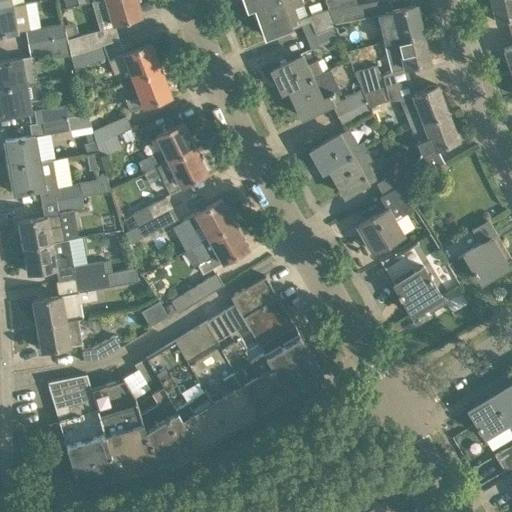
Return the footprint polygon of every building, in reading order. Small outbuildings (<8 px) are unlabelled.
[(98,27),(111,23),(139,15),(134,0),(90,0),(78,4),(78,6),(91,2),(98,27)] [(242,0),(246,10),(254,7),(276,0),(242,0)] [(300,0),(276,0),(254,7),(265,38),(301,25),(306,37),(335,26),(334,24),(329,11),(328,9),(298,20),(294,8),(302,5),(300,0)] [(324,0),(328,9),(329,11),(356,6),(354,0),(324,0)] [(511,18),(511,0),(488,0),(493,23),(511,18)] [(0,34),(25,30),(29,29),(24,4),(10,6),(10,5),(0,6),(0,34)] [(358,20),(356,6),(329,11),(334,24),(358,20)] [(376,15),(383,43),(420,34),(413,6),(376,15)] [(62,24),(64,37),(65,40),(78,36),(75,22),(62,24)] [(29,30),(29,29),(25,30),(28,43),(64,37),(62,24),(40,28),(29,30)] [(339,37),(335,26),(306,37),(311,49),(339,37)] [(78,36),(65,40),(66,46),(69,55),(102,44),(98,30),(78,36)] [(428,63),(420,34),(383,43),(390,72),(428,63)] [(28,43),(30,56),(32,56),(54,52),(56,58),(69,55),(66,46),(65,40),(64,37),(28,43)] [(131,80),(159,69),(150,43),(107,59),(113,74),(127,69),(131,80)] [(107,57),(102,44),(69,55),(73,69),(107,57)] [(511,75),(511,74),(511,45),(502,49),(511,75)] [(317,60),(304,65),(300,56),(270,69),(281,92),(287,89),(323,73),(317,60)] [(0,88),(23,84),(18,58),(0,61),(0,88)] [(384,88),(376,65),(354,72),(362,89),(364,94),(384,88)] [(169,95),(159,69),(131,80),(137,94),(125,99),(130,111),(169,95)] [(330,70),(323,73),(287,89),(300,118),(323,108),(324,109),(330,106),(337,118),(368,102),(364,94),(362,89),(340,101),(337,95),(341,93),(330,70)] [(40,81),(37,82),(23,84),(0,88),(0,115),(28,111),(26,101),(42,98),(40,81)] [(410,128),(411,129),(447,113),(436,86),(399,101),(404,113),(410,128)] [(389,101),(384,88),(364,94),(368,102),(370,106),(389,101)] [(368,107),(370,106),(368,102),(337,118),(342,128),(351,123),(352,124),(371,113),(368,107)] [(35,123),(42,122),(67,118),(64,105),(33,110),(35,123)] [(447,113),(411,129),(416,142),(415,142),(421,156),(458,141),(447,113)] [(42,122),(44,134),(49,133),(69,130),(69,129),(90,126),(86,114),(67,118),(42,122)] [(131,129),(125,116),(92,131),(95,141),(96,144),(115,135),(131,129)] [(181,123),(154,136),(166,161),(193,148),(181,123)] [(322,172),(328,169),(359,152),(346,129),(308,150),(322,172)] [(3,141),(8,167),(53,160),(49,133),(44,134),(33,136),(32,135),(3,141)] [(96,144),(98,152),(100,157),(121,148),(115,135),(96,144)] [(98,152),(96,144),(95,141),(89,143),(86,148),(87,154),(98,152)] [(205,173),(193,148),(166,161),(158,165),(143,172),(148,183),(161,177),(162,179),(172,174),(178,186),(205,173)] [(359,152),(328,169),(344,196),(374,179),(359,152)] [(143,172),(158,165),(153,155),(138,162),(143,172)] [(98,156),(87,158),(90,172),(101,170),(98,156)] [(68,158),(53,160),(8,167),(12,193),(41,189),(42,198),(53,196),(53,200),(81,196),(110,191),(104,172),(102,172),(94,179),(79,182),(79,183),(73,184),(68,158)] [(418,162),(397,173),(402,185),(423,174),(418,162)] [(402,185),(397,173),(376,184),(382,195),(397,187),(402,185)] [(397,187),(382,195),(378,198),(384,210),(357,226),(372,252),(401,236),(393,221),(412,211),(397,187)] [(58,214),(58,213),(73,210),(83,209),(81,196),(53,200),(55,214),(58,214)] [(129,230),(171,208),(165,197),(123,219),(129,230)] [(233,224),(218,199),(182,219),(188,229),(198,223),(207,238),(233,224)] [(130,244),(177,219),(171,208),(129,230),(124,233),(130,244)] [(58,215),(58,214),(55,214),(17,222),(21,247),(63,240),(59,215),(58,215)] [(479,282),(506,266),(489,238),(495,235),(487,221),(470,230),(478,244),(462,254),(463,256),(456,260),(465,276),(471,273),(474,276),(475,275),(479,282)] [(201,273),(246,248),(233,224),(207,238),(196,244),(204,258),(195,263),(201,273)] [(66,265),(66,267),(72,266),(68,239),(63,240),(21,247),(26,273),(66,265)] [(104,273),(112,271),(109,260),(102,261),(104,273)] [(66,267),(68,279),(104,273),(102,261),(86,264),(72,266),(66,267)] [(391,283),(392,285),(410,315),(424,306),(428,312),(444,303),(421,265),(391,283)] [(82,317),(78,292),(95,288),(95,290),(137,282),(134,267),(112,271),(104,273),(68,279),(55,282),(57,295),(31,300),(36,325),(82,317)] [(215,272),(169,299),(176,311),(222,283),(215,272)] [(275,296),(264,278),(263,278),(231,297),(235,305),(233,306),(240,316),(275,296)] [(320,372),(275,296),(240,316),(248,331),(255,343),(285,393),(320,372)] [(157,302),(141,311),(149,326),(165,316),(157,302)] [(240,336),(248,331),(240,316),(233,306),(204,323),(256,411),(285,393),(255,343),(247,348),(240,336)] [(36,325),(40,350),(81,343),(77,319),(82,318),(82,317),(36,325)] [(226,429),(256,411),(204,323),(175,340),(226,429)] [(81,350),(83,362),(98,360),(120,346),(113,336),(92,348),(81,350)] [(196,447),(226,429),(175,340),(145,359),(196,447)] [(167,465),(196,447),(145,359),(134,365),(158,403),(138,415),(152,463),(163,460),(167,465)] [(45,381),(45,383),(75,485),(114,475),(89,387),(85,374),(45,381)] [(138,415),(132,397),(122,379),(89,387),(114,475),(152,463),(138,415)] [(511,383),(491,397),(507,424),(511,432),(511,383)] [(483,437),(507,424),(491,397),(468,410),(483,437)] [(511,444),(494,456),(504,472),(511,466),(511,444)] [(348,511),(347,511),(381,511),(373,497),(348,511)]
